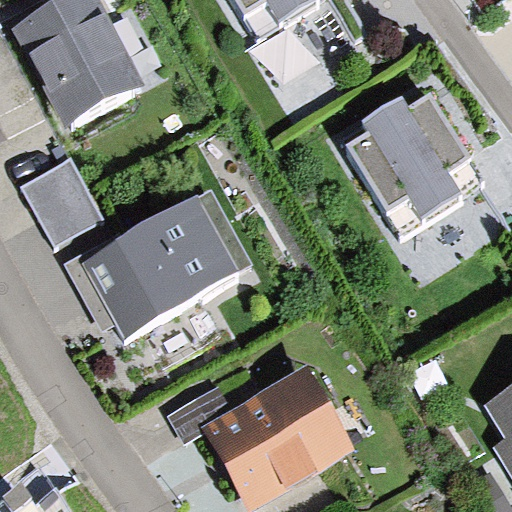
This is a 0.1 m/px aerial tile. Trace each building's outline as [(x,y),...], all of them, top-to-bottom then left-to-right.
[(98,0),(75,0),(14,32),(68,137),(148,96),(98,0)] [(231,0),(258,43),(328,0),(231,0)] [(411,117),(405,107),(364,132),(367,138),(345,152),(404,244),(485,193),(429,105),(411,117)] [(72,161),(24,188),(57,246),(105,219),(72,161)] [(216,200),(88,269),(127,342),(256,272),(216,200)] [(310,369),(205,428),(251,510),(356,451),(310,369)] [(511,399),(486,415),(505,447),(494,454),(511,483),(511,399)] [(72,511),(46,475),(3,506),(7,511),(72,511)]
